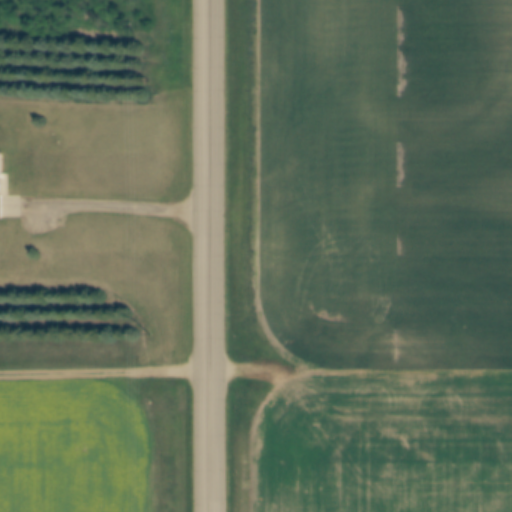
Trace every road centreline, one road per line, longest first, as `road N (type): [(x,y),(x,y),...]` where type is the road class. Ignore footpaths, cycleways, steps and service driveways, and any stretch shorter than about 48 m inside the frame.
road 1 (tertiary): [(212,511),(208,0)]
road 2 (track): [(213,368),(0,370)]
